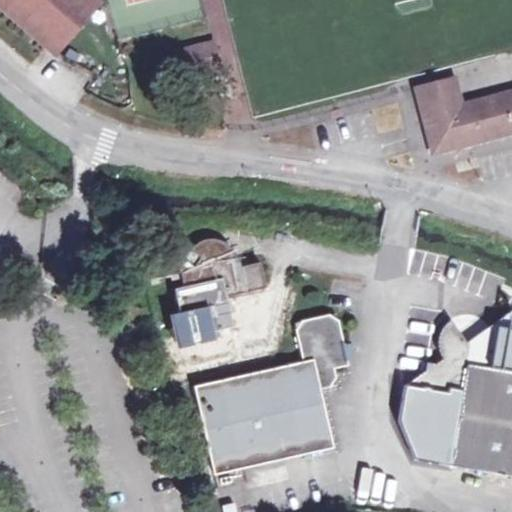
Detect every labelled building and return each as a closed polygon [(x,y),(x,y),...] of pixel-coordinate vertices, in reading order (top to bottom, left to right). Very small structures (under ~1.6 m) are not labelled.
[(2,0),(0,0),(0,8),(23,28),(28,22),(2,0)] [(2,0),(28,22),(23,28),(46,48),(86,0),(2,0)] [(86,0),(46,48),(54,54),(97,3),(93,0),(86,0)] [(213,44),(204,46),(211,72),(219,70),(213,44)] [(204,46),(175,53),(181,79),(211,72),(204,46)] [(455,80),(438,85),(445,110),(461,106),(455,80)] [(438,85),(417,90),(432,152),(511,131),(511,92),(461,106),(445,110),(438,85)] [(196,245),(192,249),(200,255),(196,264),(179,255),(185,287),(181,288),(177,296),(186,338),(235,327),(228,296),(268,287),(262,261),(242,265),(241,257),(237,258),(233,259),(231,253),(222,248),(226,242),(216,238),(211,238),(203,240),(196,245)] [(230,245),(226,242),(222,248),(231,253),(233,259),(237,258),(236,253),(230,245)] [(511,310),(495,323),(492,333),(482,341),(475,338),(472,340),(455,318),(447,327),(443,338),(443,347),(446,358),(441,362),(433,361),(431,370),(412,386),(455,392),(456,388),(468,390),(455,464),(511,473),(511,310)] [(307,362),(201,386),(220,473),(337,447),(324,389),(341,386),(338,369),(352,366),(350,358),(347,345),(340,314),(299,323),(307,362)] [(495,323),(475,338),(482,341),(492,333),(495,323)] [(358,350),(347,345),(350,358),(358,350)]
